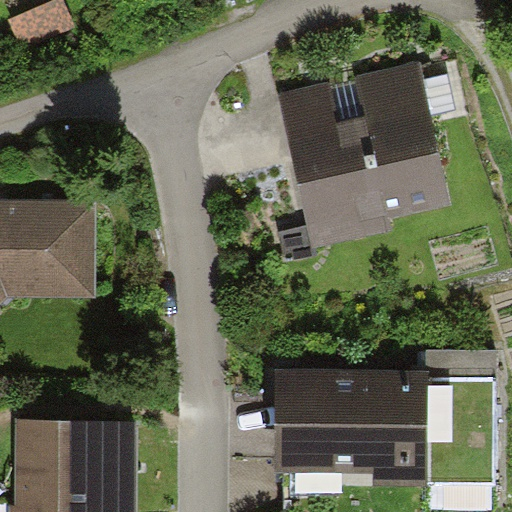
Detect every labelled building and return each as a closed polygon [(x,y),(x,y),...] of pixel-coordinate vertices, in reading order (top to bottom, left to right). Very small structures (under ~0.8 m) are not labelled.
[(15,0),(0,7),(0,16),(17,54),(79,26),(67,0),(15,0)] [(288,89),(323,236),(457,204),(422,57),(288,89)] [(98,199),(0,198),(0,309),(11,299),(98,299),(98,199)] [(291,373),(293,487),(506,484),(505,370),(291,373)] [(144,511),(142,417),(25,419),(26,511),(144,511)]
